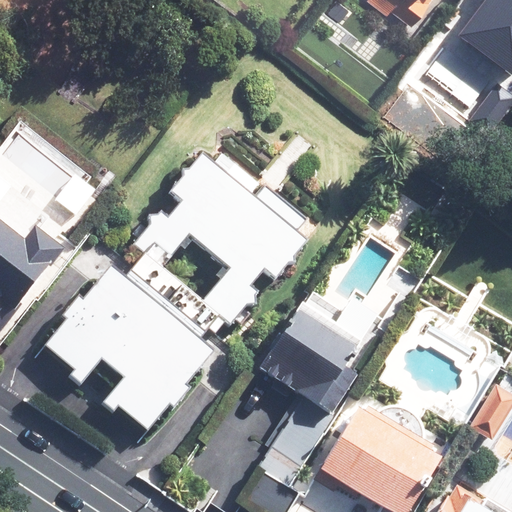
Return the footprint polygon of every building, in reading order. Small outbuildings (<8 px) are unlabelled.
[(369,0),(408,30),(431,0),(369,0)] [(511,0),(483,0),(496,8),(480,31),(511,53),(511,0)] [(305,243),(291,231),(295,227),(256,194),(246,206),(191,159),(160,196),(176,209),(160,228),(146,217),(122,246),(138,259),(146,249),(163,263),(182,241),(224,276),(197,308),(222,329),(248,299),(239,292),(253,275),(268,287),(298,251),(305,243)] [(35,232),(41,223),(0,191),(0,347),(69,258),(35,232)] [(136,265),(115,288),(101,276),(35,351),(67,378),(62,384),(73,393),(96,366),(117,384),(96,409),(106,418),(110,413),(139,438),(203,365),(188,352),(209,328),(136,265)] [(321,423),(349,383),(344,379),(395,305),(382,296),(359,330),(310,295),(253,375),(321,423)] [(403,511),(434,463),(349,409),(307,474),(366,511),(403,511)] [(284,511),(295,494),(260,474),(239,510),(241,511),(284,511)] [(482,511),(444,488),(429,511),(482,511)]
